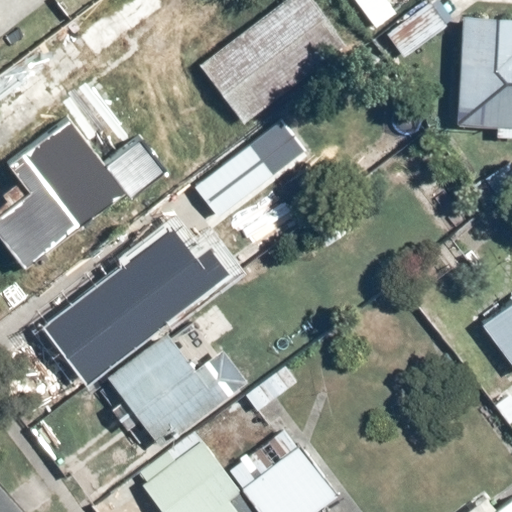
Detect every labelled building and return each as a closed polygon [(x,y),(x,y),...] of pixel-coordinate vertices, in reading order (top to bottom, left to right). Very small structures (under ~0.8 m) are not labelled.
[(166,9),(159,0),(115,0),(0,86),(0,132),(0,133),(166,9)] [(407,0),(352,0),(370,26),(407,0)] [(443,26),(423,0),(421,0),(387,24),(407,52),(443,26)] [(511,17),(461,14),(454,119),(511,123),(511,17)] [(103,161),(66,112),(2,161),(24,191),(0,209),(0,239),(22,268),(122,192),(127,198),(167,168),(140,133),(103,161)] [(270,173),(248,142),(191,183),(214,214),(270,173)] [(97,369),(180,306),(220,276),(178,219),(38,324),(81,381),(97,369)] [(511,295),(479,321),(511,365),(511,295)] [(180,306),(97,369),(117,395),(105,404),(126,432),(138,423),(156,446),(220,396),(239,382),(180,306)] [(283,359),(243,392),(258,409),(297,377),(283,359)] [(236,511),(226,496),(237,488),(196,432),(134,476),(159,511),(236,511)] [(310,511),(335,493),(296,442),(237,489),(255,511),(310,511)] [(511,511),(511,491),(485,511),(511,511)]
